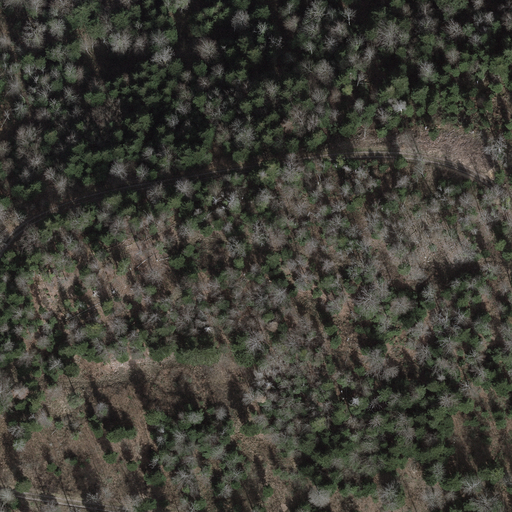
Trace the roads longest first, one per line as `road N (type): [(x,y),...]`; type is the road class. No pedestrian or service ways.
road 1 (track): [(0,248),(29,219),(73,199),(365,151),(427,155),(466,168),(511,198)]
road 2 (track): [(0,490),(121,511)]
